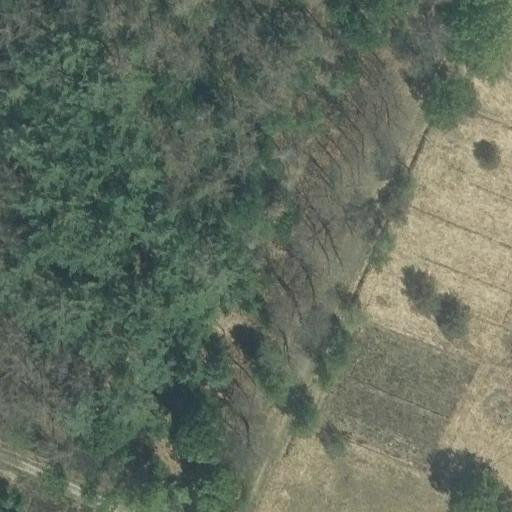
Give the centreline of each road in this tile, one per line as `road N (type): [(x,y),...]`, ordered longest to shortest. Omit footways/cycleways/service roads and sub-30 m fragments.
road 1 (track): [(460,0),(239,511)]
road 2 (track): [(0,459),(128,511)]
